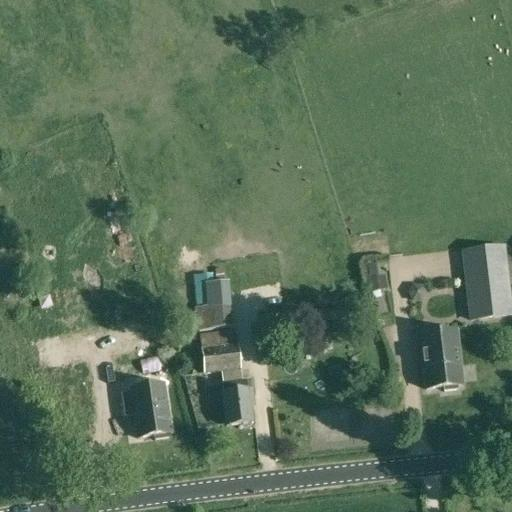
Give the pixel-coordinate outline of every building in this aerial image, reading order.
[(511,305),(505,247),(500,248),(460,253),(469,323),(511,318),(511,305)] [(368,280),(370,294),(379,293),(387,291),(385,277),(368,280)] [(230,328),(226,283),(208,285),(210,307),(196,309),(198,332),(221,329),(230,328)] [(354,310),(318,311),(318,321),(355,320),(354,310)] [(240,375),(239,370),(235,332),(199,336),(204,375),(221,373),(222,377),(240,375)] [(454,334),(415,338),(418,356),(422,356),(426,391),(443,389),(444,393),(457,391),(457,388),(461,387),(454,334)] [(240,375),(222,377),(224,394),(222,394),(226,426),(252,423),(250,407),(254,407),(252,391),(247,391),(246,381),(241,382),(240,375)] [(131,395),(122,396),(125,418),(134,417),(137,440),(154,438),(154,442),(169,439),(169,435),(170,435),(163,386),(130,391),(131,395)]
